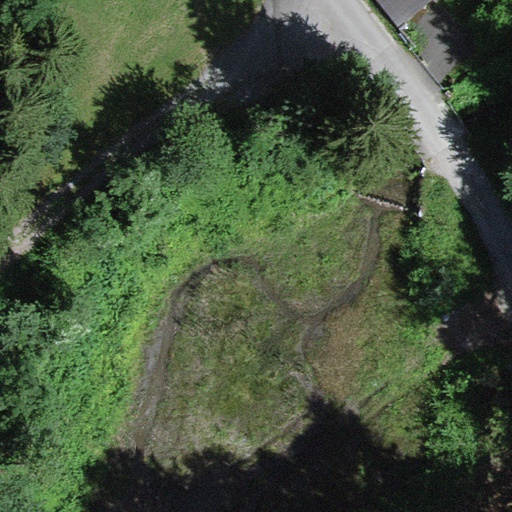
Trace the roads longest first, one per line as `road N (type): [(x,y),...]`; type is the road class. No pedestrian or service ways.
road 1 (track): [(336,0),(201,83),(0,249)]
road 2 (residential): [(342,0),(443,130)]
road 3 (track): [(443,130),(511,262)]
